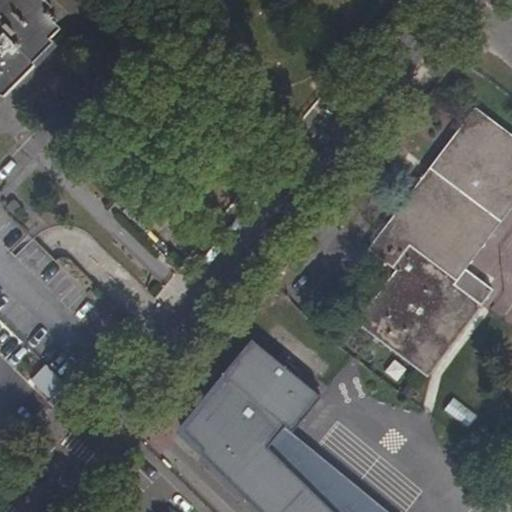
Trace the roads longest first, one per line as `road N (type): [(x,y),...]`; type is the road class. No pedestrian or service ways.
road 1 (tertiary): [(24,511),(453,0)]
road 2 (unknown): [(0,180),(34,153),(161,278)]
